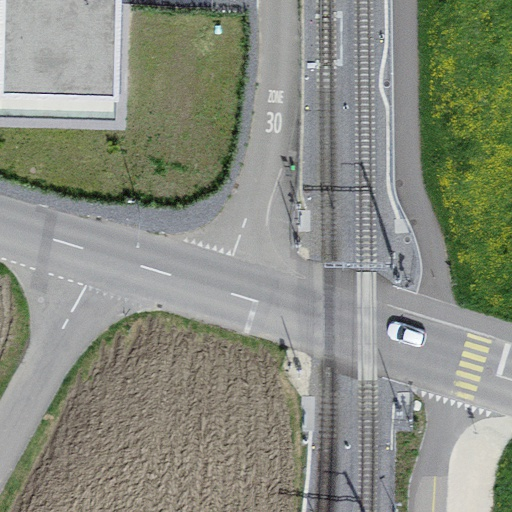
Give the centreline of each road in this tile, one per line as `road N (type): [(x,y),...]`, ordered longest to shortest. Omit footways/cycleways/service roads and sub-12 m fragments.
road 1 (tertiary): [(216,290),(511,380)]
road 2 (residential): [(216,290),(271,128),(271,0)]
road 3 (residential): [(99,254),(0,441)]
road 4 (tertiary): [(99,254),(216,290)]
